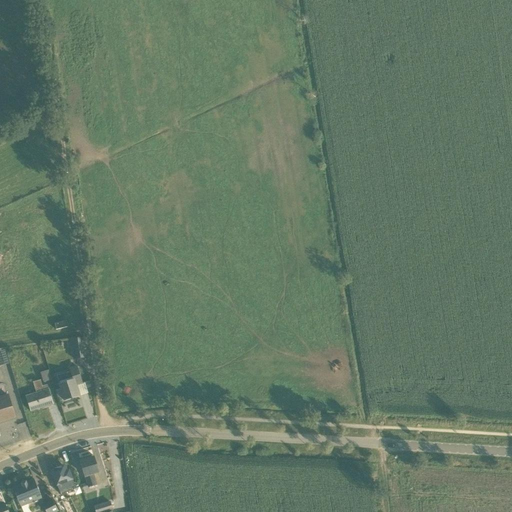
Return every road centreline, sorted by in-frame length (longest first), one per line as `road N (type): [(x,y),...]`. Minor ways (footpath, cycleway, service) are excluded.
road 1 (unclassified): [(0,467),(106,431),(511,451)]
road 2 (track): [(39,0),(89,330)]
